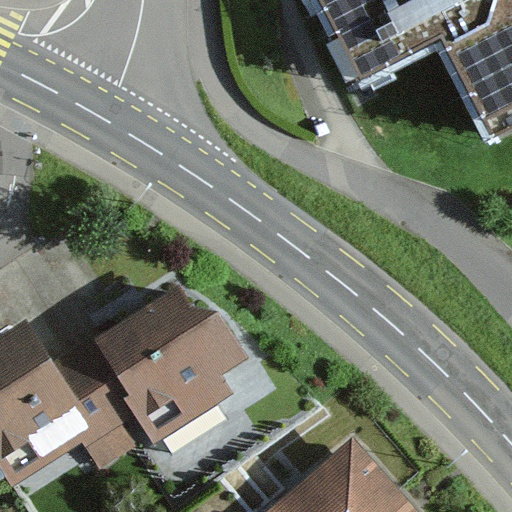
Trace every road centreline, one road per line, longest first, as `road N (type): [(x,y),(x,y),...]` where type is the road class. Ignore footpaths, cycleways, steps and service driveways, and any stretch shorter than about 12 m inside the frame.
road 1 (tertiary): [(109,127),(409,347),(511,456)]
road 2 (residential): [(20,76),(11,187),(0,214)]
road 3 (residential): [(109,127),(137,41),(138,0)]
